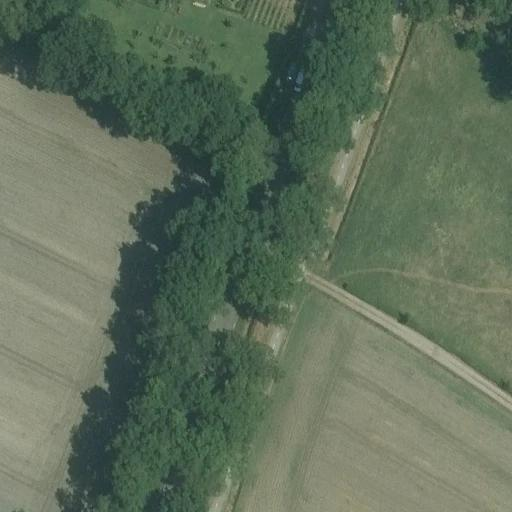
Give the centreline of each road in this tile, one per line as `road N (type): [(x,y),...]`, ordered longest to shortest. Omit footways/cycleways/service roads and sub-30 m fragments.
road 1 (secondary): [(158,511),(339,0)]
road 2 (track): [(250,251),(328,287),(511,405)]
